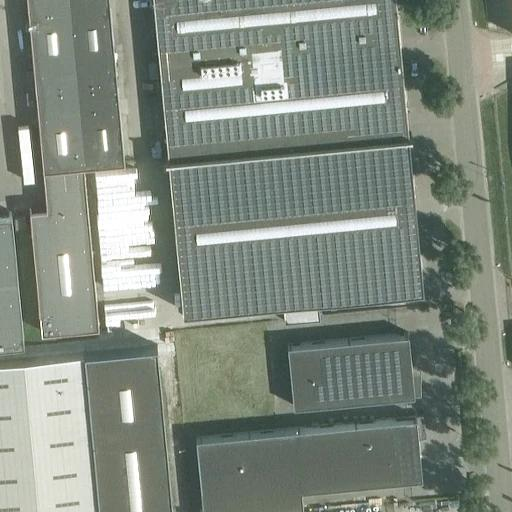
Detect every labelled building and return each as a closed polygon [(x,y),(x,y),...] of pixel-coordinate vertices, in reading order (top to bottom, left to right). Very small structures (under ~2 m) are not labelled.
[(69,5),(68,0),(27,0),(47,207),(30,209),(32,235),(41,332),(99,326),(84,165),(69,5)] [(153,0),(183,311),(423,287),(396,0),(153,0)] [(125,161),(110,1),(69,5),(84,165),(125,161)] [(0,343),(23,341),(23,333),(15,249),(11,212),(0,212),(0,343)] [(16,228),(26,227),(25,217),(15,218),(16,228)] [(293,405),(394,396),(414,394),(409,332),(287,344),(293,405)] [(173,511),(157,345),(83,352),(0,360),(0,511),(173,511)] [(416,416),(295,427),(196,437),(203,511),(303,511),(301,489),(422,478),(416,416)]
